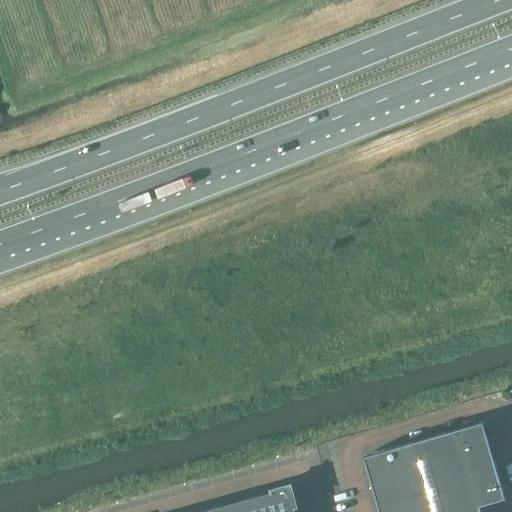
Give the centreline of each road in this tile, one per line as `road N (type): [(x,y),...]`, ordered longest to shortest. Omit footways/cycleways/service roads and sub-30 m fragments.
road 1 (trunk): [(0,247),(511,51)]
road 2 (trunk): [(503,0),(0,194)]
